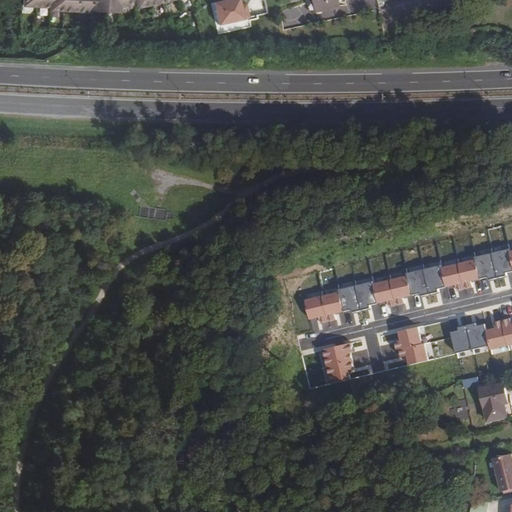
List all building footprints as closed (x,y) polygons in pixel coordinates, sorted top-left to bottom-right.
[(28,0),(28,5),(55,7),(54,10),(121,12),(121,8),(130,6),(138,4),(139,7),(170,0),(28,0)] [(243,0),(215,0),(213,0),(219,31),(252,25),(247,2),(244,3),(243,0)] [(340,8),(338,0),(314,0),(317,12),(340,8)] [(145,207),(130,189),(127,191),(125,193),(132,202),(131,205),(135,207),(133,217),(158,220),(162,221),(163,219),(169,220),(170,214),(162,212),(163,209),(145,207)] [(511,261),(509,248),(492,252),(498,278),(508,276),(507,273),(511,271),(511,261)] [(492,252),(475,256),(480,279),(489,277),(489,281),(498,278),(492,252)] [(458,260),(464,289),(474,287),(473,281),(480,279),(475,256),(458,260)] [(458,260),(441,264),(447,287),(456,285),(457,291),(464,289),(458,260)] [(441,264),(424,268),(429,295),(439,292),(439,289),(447,287),(441,264)] [(424,268),(407,272),(412,295),(421,293),(421,297),(429,295),(430,295),(424,268)] [(407,272),(390,276),(396,305),(405,303),(404,297),(412,295),(407,272)] [(390,276),(373,280),(378,304),(389,301),(390,307),(396,305),(390,276)] [(373,280),(356,284),(362,311),(371,308),(371,305),(378,304),(373,280)] [(356,284),(339,288),(344,312),(352,310),(353,313),(362,311),(356,284)] [(339,288),(322,292),(328,322),(337,319),(336,314),(344,312),(339,288)] [(322,292),(306,296),(311,320),(320,318),(321,323),(328,322),(322,292)] [(510,318),(501,320),(507,346),(511,344),(511,323),(511,324),(510,318)] [(489,345),(490,350),(507,346),(501,320),(494,322),(495,328),(486,330),(489,345)] [(472,349),(489,345),(486,330),(484,324),(477,325),(477,322),(467,325),(472,349)] [(472,349),(467,325),(457,327),(458,330),(450,332),(455,353),(472,349)] [(422,343),(418,326),(398,330),(401,340),(394,342),(396,349),(399,348),(422,343)] [(353,341),(324,348),(327,365),(354,359),(352,353),(356,352),(353,341)] [(425,342),(422,343),(399,348),(401,358),(408,356),(409,364),(429,359),(425,342)] [(357,376),(354,359),(327,365),(331,382),(357,376)] [(489,422),(511,416),(511,403),(509,404),(505,383),(481,389),(489,422)] [(511,452),(493,458),(502,491),(511,488),(511,452)] [(473,505),(471,511),(486,511),(489,501),(473,505)]
